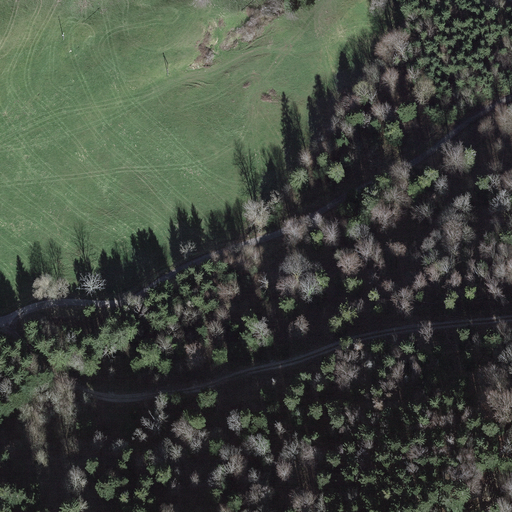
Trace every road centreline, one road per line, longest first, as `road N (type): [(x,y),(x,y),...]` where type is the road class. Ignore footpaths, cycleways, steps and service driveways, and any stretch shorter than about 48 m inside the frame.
road 1 (track): [(511,91),(289,226),(200,258),(121,302),(42,303),(10,323)]
road 2 (track): [(10,323),(57,375),(90,391),(132,396),(386,331),(511,315)]
